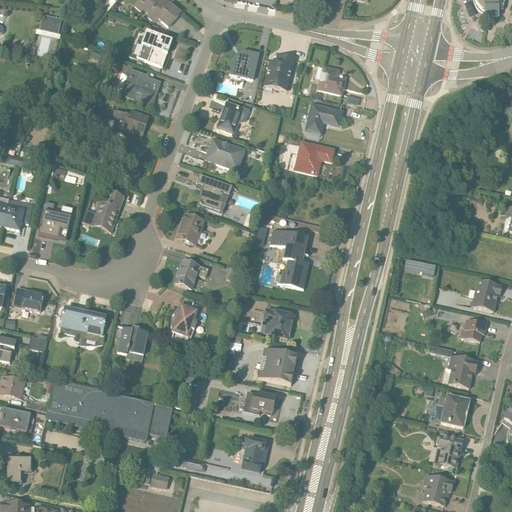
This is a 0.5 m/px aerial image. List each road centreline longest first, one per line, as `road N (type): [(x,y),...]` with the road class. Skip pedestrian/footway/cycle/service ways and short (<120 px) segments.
road 1 (primary): [(399,66),(298,511)]
road 2 (primary): [(315,511),(422,73)]
road 3 (residential): [(0,258),(126,287),(217,10)]
road 4 (residential): [(506,353),(469,511)]
